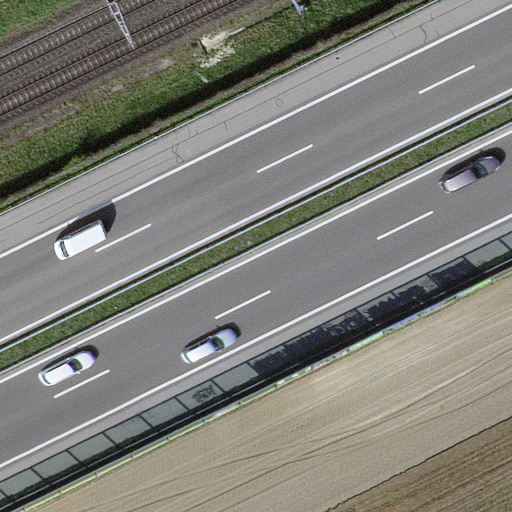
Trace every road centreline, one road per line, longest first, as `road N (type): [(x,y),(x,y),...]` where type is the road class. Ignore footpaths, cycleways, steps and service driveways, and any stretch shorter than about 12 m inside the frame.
road 1 (motorway): [(511,47),(0,298)]
road 2 (motorway): [(0,424),(511,173)]
